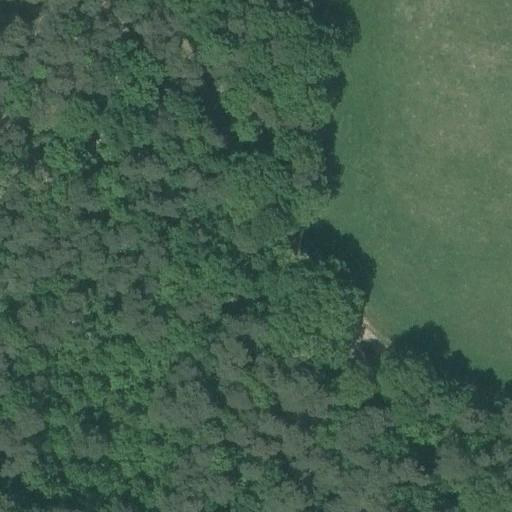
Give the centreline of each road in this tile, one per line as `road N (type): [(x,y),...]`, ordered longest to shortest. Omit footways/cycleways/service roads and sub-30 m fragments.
road 1 (track): [(326,332),(189,85)]
road 2 (track): [(452,511),(326,332)]
road 3 (track): [(0,175),(60,155),(189,85)]
road 4 (track): [(326,332),(511,411)]
